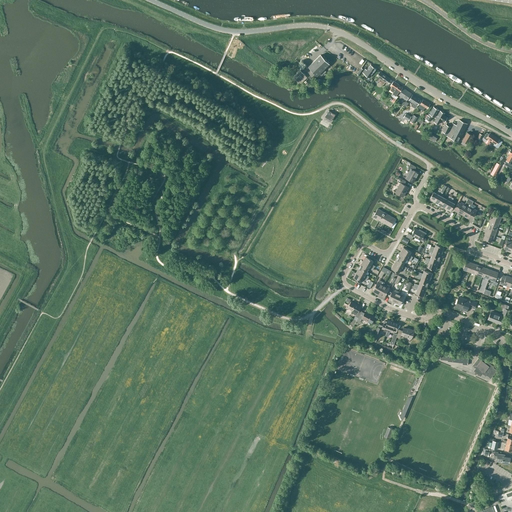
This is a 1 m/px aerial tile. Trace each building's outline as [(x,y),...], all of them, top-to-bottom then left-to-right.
[(326,71),(324,69),(329,64),(321,55),(309,66),(313,70),(309,73),(311,75),(314,78),(317,75),(318,75),(320,77),(326,71)] [(363,72),(362,72),(370,78),(375,70),(372,68),(372,66),(370,65),(367,70),(365,69),(363,72)] [(300,84),(307,77),(300,71),(294,77),(300,84)] [(381,82),(386,76),(380,72),(377,76),(379,77),(375,82),(377,83),(379,81),(381,82)] [(386,76),(381,82),(383,84),(386,82),(388,84),(387,85),(388,87),(390,84),(389,82),(391,79),(386,76)] [(308,79),(304,82),(309,87),(312,83),(308,79)] [(399,85),(394,81),(391,86),(392,87),(390,90),(394,92),(399,85)] [(394,92),(391,96),(394,97),(396,99),(398,97),(396,95),(399,91),(400,92),(403,88),(399,85),(394,92)] [(407,100),(412,94),(403,88),(399,95),(407,100)] [(417,105),(421,100),(413,95),(409,100),(413,102),(411,105),(416,108),(417,105)] [(427,108),(430,104),(423,99),(420,104),(418,107),(423,110),(425,107),(427,108)] [(435,117),(439,110),(434,107),(430,114),(429,113),(428,115),(425,118),(426,119),(429,121),(431,118),(432,116),(435,117)] [(325,117),(332,121),(335,114),(329,110),(325,117)] [(444,115),(445,113),(440,111),(434,122),(438,124),(441,120),(444,122),(447,117),(444,115)] [(451,127),(447,136),(458,142),(467,124),(459,120),(457,125),(453,123),(451,127)] [(447,134),(450,127),(446,124),(442,131),(447,134)] [(467,144),(472,135),(467,132),(462,141),(467,144)] [(487,133),(483,137),(487,140),(488,139),(494,144),(493,145),(498,148),(502,142),(502,141),(500,140),(490,133),(489,134),(487,133)] [(414,170),(416,167),(410,163),(408,167),(411,169),(405,178),(413,183),(419,173),(414,170)] [(403,197),(409,187),(404,185),(406,181),(400,178),(398,181),(401,183),(395,192),(403,197)] [(434,202),(441,191),(442,189),(440,187),(437,193),(433,191),(429,199),(434,202)] [(440,205),(444,197),(441,196),(443,192),(441,191),(434,202),(440,205)] [(453,194),(451,193),(449,195),(449,196),(447,199),(444,197),(440,205),(445,208),(451,197),(453,195),(453,194)] [(450,211),(455,204),(452,202),(454,198),(451,197),(445,208),(450,211)] [(456,211),(462,214),(471,200),(468,198),(467,201),(465,204),(461,202),(460,204),(458,202),(454,208),(457,210),(456,211)] [(470,207),(472,204),(473,201),(471,200),(462,214),(468,218),(471,214),(474,216),(477,210),(474,208),(473,209),(470,207)] [(379,220),(384,212),(378,209),(375,212),(374,216),(373,217),(379,220)] [(385,224),(390,216),(384,212),(379,220),(385,224)] [(499,224),(502,217),(493,213),(490,220),(499,224)] [(391,227),(396,219),(390,216),(385,224),(391,227)] [(497,230),(499,224),(490,220),(488,227),(497,230)] [(494,236),(497,230),(488,227),(486,233),(494,236)] [(422,231),(421,231),(415,228),(412,235),(408,233),(406,237),(412,239),(413,236),(421,240),(424,241),(425,241),(425,239),(425,238),(424,237),(426,233),(422,231)] [(492,243),(494,236),(486,233),(483,239),(492,243)] [(431,246),(430,248),(442,253),(445,247),(444,247),(436,244),(435,247),(431,246)] [(411,259),(413,257),(409,255),(411,252),(404,247),(401,253),(411,259)] [(442,253),(430,248),(429,251),(433,252),(432,256),(440,259),(442,253)] [(410,261),(411,259),(401,253),(398,258),(405,262),(407,259),(410,261)] [(373,268),(375,266),(371,264),(373,260),(366,256),(362,262),(373,268)] [(438,264),(440,259),(432,256),(431,259),(427,257),(426,260),(438,264)] [(403,266),(405,262),(398,258),(395,263),(405,270),(407,267),(403,266)] [(436,270),(438,264),(426,260),(425,262),(429,264),(428,267),(436,270)] [(470,273),(473,264),(467,261),(463,270),(470,273)] [(372,270),(373,268),(362,262),(359,267),(367,271),(369,268),(372,270)] [(404,272),(405,270),(395,263),(392,269),(399,273),(401,270),(404,272)] [(476,275),(479,266),(473,264),(470,273),(476,275)] [(482,277),(486,268),(479,266),(476,275),(482,277)] [(365,274),(367,271),(359,267),(356,272),(367,278),(369,276),(365,274)] [(489,280),(492,271),(486,268),(482,277),(489,280)] [(430,279),(433,273),(424,270),(423,274),(419,272),(418,275),(430,279)] [(495,281),(498,273),(492,271),(489,280),(495,282),(495,281)] [(366,281),(367,278),(356,272),(353,278),(361,282),(363,279),(366,281)] [(428,285),(430,279),(418,275),(417,277),(421,278),(420,282),(428,285)] [(397,279),(395,283),(398,284),(401,279),(402,280),(403,278),(401,277),(399,276),(397,279)] [(384,285),(383,284),(384,282),(379,280),(378,281),(373,291),(379,294),(384,285)] [(426,291),(428,285),(420,282),(419,285),(415,284),(414,286),(426,291)] [(389,287),(389,286),(388,285),(387,286),(384,285),(379,294),(384,297),(389,288),(389,287)] [(424,296),(426,291),(414,286),(413,288),(417,290),(416,293),(424,296)] [(399,292),(397,291),(395,290),(394,291),(393,291),(389,300),(394,303),(399,292)] [(400,306),(405,296),(401,295),(402,293),(399,292),(394,303),(400,306)] [(475,309),(477,303),(471,301),(471,302),(459,297),(456,306),(463,308),(462,310),(467,312),(469,307),(475,309)] [(358,320),(362,312),(359,310),(361,307),(352,301),(348,308),(352,310),(351,312),(356,315),(353,319),(356,321),(357,319),(358,320)] [(372,323),(375,317),(366,311),(365,313),(362,312),(358,320),(360,321),(362,318),(363,318),(372,323)] [(503,317),(491,313),(488,320),(500,325),(503,317)] [(391,327),(393,322),(388,320),(387,322),(385,321),(383,325),(379,324),(378,327),(374,337),(377,339),(381,328),(387,330),(389,326),(391,327)] [(396,332),(399,324),(393,322),(391,327),(389,326),(387,330),(388,331),(386,336),(387,336),(389,331),(393,332),(393,331),(396,332)] [(412,339),(414,331),(410,329),(410,330),(404,328),(403,331),(399,330),(398,334),(397,337),(400,338),(401,335),(412,339)] [(468,365),(469,359),(464,359),(464,357),(449,356),(449,355),(442,354),(441,360),(448,361),(448,362),(463,363),(463,365),(468,365)] [(494,366),(486,360),(480,356),(472,365),(475,368),(475,369),(482,374),(486,376),(487,375),(491,379),(497,370),(493,367),(494,366)] [(413,395),(408,397),(400,416),(402,420),(403,420),(413,396),(413,395)] [(388,427),(384,437),(391,439),(394,429),(388,427)] [(511,457),(505,456),(505,454),(498,453),(498,452),(495,451),(494,458),(496,458),(496,462),(502,463),(502,462),(509,464),(511,457)]
